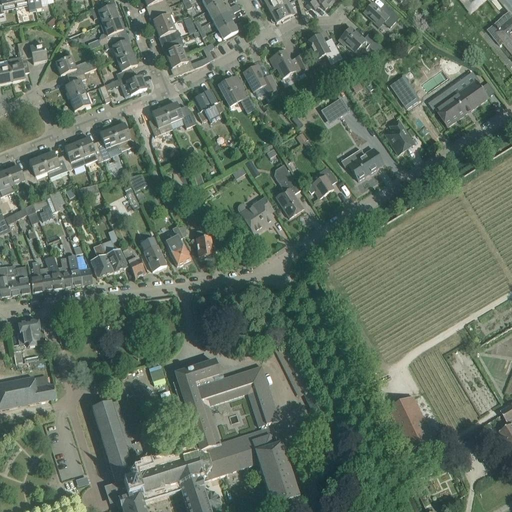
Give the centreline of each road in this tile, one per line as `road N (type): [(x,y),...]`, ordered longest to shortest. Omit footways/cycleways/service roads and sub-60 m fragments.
road 1 (residential): [(275,267),(511,106)]
road 2 (residential): [(0,314),(275,267)]
road 3 (unclassified): [(275,267),(395,511)]
